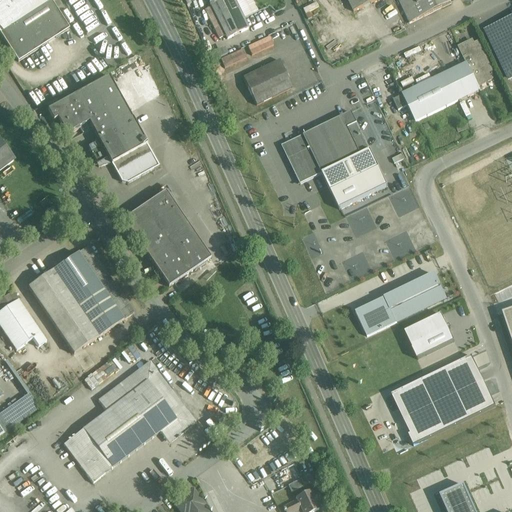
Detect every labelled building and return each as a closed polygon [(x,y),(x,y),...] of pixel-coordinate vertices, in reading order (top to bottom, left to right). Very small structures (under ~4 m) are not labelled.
[(0,0),(0,33),(1,35),(52,2),(55,0),(0,0)] [(234,0),(216,0),(209,4),(227,40),(249,29),(234,0)] [(347,0),(354,12),(379,0),(347,0)] [(449,0),(398,0),(410,24),(452,4),(449,0)] [(52,2),(1,35),(18,62),(69,29),(52,2)] [(511,20),(486,33),(510,79),(511,78),(511,20)] [(270,36),(248,46),(252,55),(275,45),(270,36)] [(433,45),(446,40),(445,37),(432,41),(433,45)] [(472,41),(459,48),(467,65),(485,56),(479,43),(474,45),(472,41)] [(208,54),(212,61),(228,54),(224,46),(208,54)] [(467,65),(445,75),(458,102),(480,92),(478,87),(492,81),(488,74),(493,72),(485,56),(467,65)] [(279,61),(243,79),(256,106),(293,89),(279,61)] [(445,75),(402,96),(415,123),(458,102),(445,75)] [(109,78),(48,111),(53,122),(57,120),(66,136),(89,123),(97,139),(132,120),(109,78)] [(402,96),(393,100),(398,111),(407,107),(402,96)] [(351,113),(341,118),(346,128),(357,124),(351,113)] [(341,118),(323,127),(329,137),(346,128),(341,118)] [(97,139),(111,165),(147,145),(132,119),(132,120),(97,139)] [(346,128),(329,137),(323,127),(303,136),(322,174),(370,151),(357,124),(346,128)] [(303,136),(282,147),(300,185),(322,174),(303,136)] [(0,172),(14,162),(0,143),(0,172)] [(147,145),(111,165),(121,183),(128,185),(159,167),(147,145)] [(370,151),(322,174),(331,193),(379,169),(370,151)] [(402,155),(392,160),(394,165),(395,165),(404,160),(402,155)] [(404,160),(395,165),(399,172),(408,168),(404,160)] [(210,260),(165,193),(123,221),(168,288),(210,260)] [(367,209),(356,215),(365,232),(376,227),(367,209)] [(133,314),(88,247),(78,255),(123,321),(133,314)] [(78,255),(28,288),(74,355),(123,321),(78,255)] [(356,312),(369,338),(448,300),(436,274),(356,312)] [(13,293),(0,301),(0,314),(19,301),(13,293)] [(19,301),(0,314),(0,327),(16,352),(33,340),(38,348),(46,342),(19,301)] [(406,333),(419,360),(454,344),(441,316),(406,333)] [(472,357),(392,394),(415,444),(496,406),(472,357)] [(150,363),(98,402),(106,413),(63,445),(93,484),(160,434),(168,445),(196,424),(150,363)] [(95,372),(84,380),(91,390),(103,382),(95,372)] [(24,400),(0,414),(0,435),(33,415),(24,400)] [(288,485),(299,480),(297,475),(286,481),(288,485)] [(301,480),(288,486),(291,493),(304,486),(301,480)] [(479,511),(465,481),(436,494),(444,511),(510,511),(511,511),(510,511),(479,511)] [(310,491),(296,499),(297,501),(284,507),(286,511),(296,511),(301,509),(302,511),(314,511),(319,509),(310,491)] [(203,505),(193,492),(177,504),(178,506),(177,507),(180,511),(205,511),(202,507),(203,505)]
